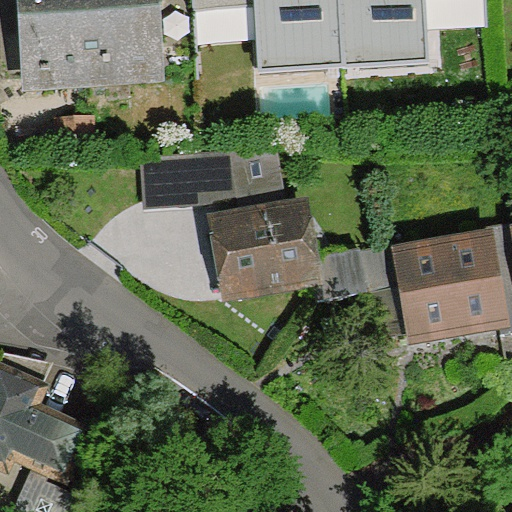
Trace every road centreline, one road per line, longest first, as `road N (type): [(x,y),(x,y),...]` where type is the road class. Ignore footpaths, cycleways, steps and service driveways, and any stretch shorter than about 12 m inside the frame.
road 1 (residential): [(87,308),(310,474),(335,511)]
road 2 (residential): [(0,218),(27,255),(87,308)]
